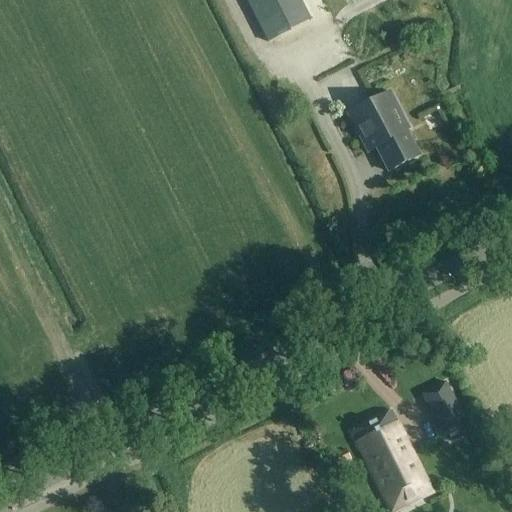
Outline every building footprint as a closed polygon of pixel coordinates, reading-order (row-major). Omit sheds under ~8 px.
[(297,0),(245,0),(268,43),(309,22),(297,0)] [(367,43),(390,36),(383,12),(360,19),(367,43)] [(333,43),(321,48),(326,64),(339,59),(333,43)] [(414,137),(390,92),(344,116),(364,153),(375,148),(388,173),(419,156),(410,139),(414,137)] [(419,396),(439,433),(463,421),(444,384),(419,396)] [(391,412),(350,433),(391,511),(432,490),(391,412)]
